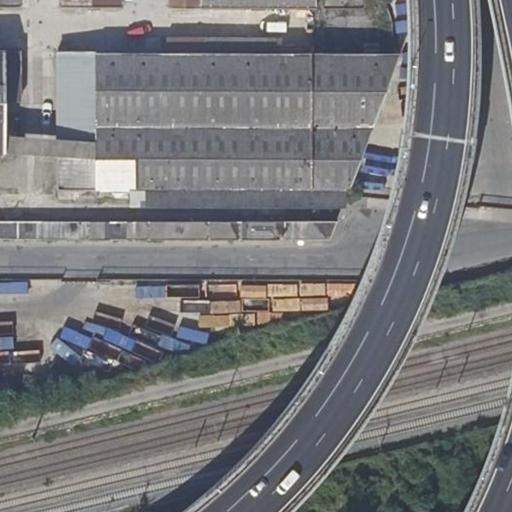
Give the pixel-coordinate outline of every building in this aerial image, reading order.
[(18,0),(0,0),(0,8),(18,9),(18,0)] [(61,0),(62,8),(120,9),(120,0),(61,0)] [(199,14),(199,0),(168,0),(168,14),(199,14)] [(313,0),(199,0),(199,14),(313,11),(313,0)] [(401,54),(400,54),(275,53),(275,39),(167,39),(167,53),(56,53),(56,190),(94,190),(349,189),(382,107),(401,54)] [(19,53),(0,52),(0,153),(4,154),(4,103),(18,103),(19,53)] [(349,189),(94,190),(95,201),(345,202),(349,189)] [(331,240),(337,222),(163,221),(0,219),(0,237),(21,238),(331,240)]
